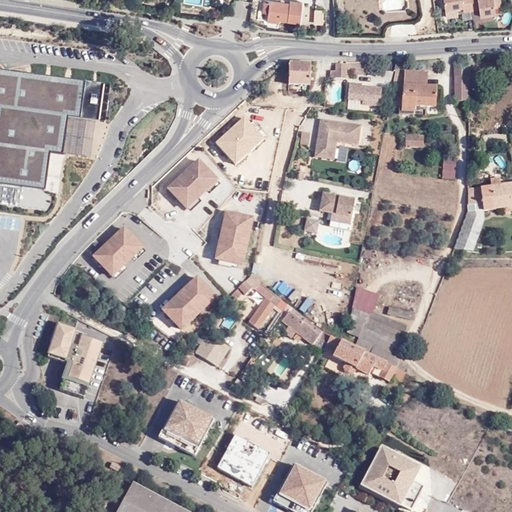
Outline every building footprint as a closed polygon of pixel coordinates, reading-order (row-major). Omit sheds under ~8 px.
[(261,12),(266,12),(266,21),(282,22),(282,19),(301,20),(302,0),(294,0),(287,0),(288,2),(262,1),(261,12)] [(474,10),(471,0),(445,0),(447,8),(464,5),(465,11),(474,10)] [(471,0),(474,10),(481,9),(482,14),(497,12),(495,0),(471,0)] [(323,24),(323,7),(312,7),(311,24),(323,24)] [(366,71),(367,60),(360,61),(353,61),(353,71),(366,71)] [(308,63),(289,62),(288,83),(308,84),(308,63)] [(330,71),(330,79),(344,80),(345,65),(335,65),(334,71),(330,71)] [(451,103),(469,105),(469,89),(469,65),(453,66),(451,103)] [(106,122),(111,84),(0,68),(0,181),(44,187),(49,151),(63,153),(68,117),(106,122)] [(428,72),(405,70),(400,110),(418,112),(419,105),(436,107),(437,87),(426,86),(428,72)] [(280,82),(272,73),(268,77),(276,86),(280,82)] [(276,86),(268,77),(264,80),(262,82),(270,90),(276,86)] [(359,83),(349,83),(348,100),(362,101),(361,105),(378,106),(379,88),(359,86),(359,83)] [(249,105),(244,97),(234,106),(239,112),(249,105)] [(317,150),(336,152),(338,141),(359,143),(362,124),(322,118),(317,150)] [(216,145),(235,165),(263,139),(245,119),(216,145)] [(300,131),(299,144),(311,144),(312,131),(300,131)] [(423,152),(425,140),(406,137),(404,149),(423,152)] [(336,152),(317,150),(316,157),(335,159),(336,152)] [(445,159),(444,180),(456,181),(457,160),(445,159)] [(188,210),(218,182),(199,163),(170,191),(188,210)] [(511,183),(481,188),(483,201),(485,210),(511,206),(511,183)] [(483,201),(481,188),(468,189),(468,202),(483,201)] [(339,213),(338,222),(351,224),(355,198),(349,197),(340,196),(324,193),(321,210),(332,212),(339,213)] [(467,216),(455,248),(473,250),(485,220),(485,210),(483,201),(468,202),(468,212),(467,216)] [(332,212),(330,220),(338,222),(339,213),(332,212)] [(253,221),(227,215),(217,261),(243,267),(253,221)] [(320,224),(308,221),(305,233),(317,236),(320,224)] [(141,249),(125,232),(95,260),(111,277),(141,249)] [(251,276),(231,296),(234,300),(240,295),(242,297),(249,290),(254,292),(265,299),(248,322),(258,329),(274,306),(277,308),(283,299),(260,282),(251,276)] [(217,300),(198,280),(164,313),(183,332),(217,300)] [(270,289),(295,303),(302,291),(291,285),(289,289),(275,280),(270,289)] [(279,322),(322,353),(324,349),(332,336),(321,327),(292,306),(279,322)] [(416,320),(417,312),(415,312),(389,306),(388,314),(416,320)] [(370,313),(353,307),(348,332),(360,338),(370,313)] [(370,313),(360,338),(392,351),(401,332),(404,334),(408,326),(386,317),(372,310),(370,313)] [(66,365),(69,366),(66,377),(64,383),(60,393),(85,401),(103,348),(88,343),(89,340),(84,339),(77,336),(78,332),(60,326),(49,359),(66,365)] [(229,348),(197,329),(189,337),(199,346),(195,354),(217,367),(229,348)] [(375,357),(355,347),(347,343),(332,336),(324,349),(336,357),(334,359),(346,366),(343,371),(350,374),(353,369),(364,375),(366,371),(379,378),(381,375),(390,380),(392,377),(402,382),(406,373),(375,357)] [(394,357),(392,351),(360,338),(355,347),(375,357),(406,373),(410,365),(394,357)] [(187,362),(179,358),(176,363),(184,367),(187,362)] [(196,459),(215,423),(179,404),(159,440),(196,459)] [(276,455),(236,432),(213,472),(253,495),(276,455)] [(381,451),(361,490),(399,510),(399,509),(405,511),(410,511),(422,491),(412,485),(419,471),(381,451)] [(314,511),(330,482),(295,464),(275,502),(294,511),(314,511)] [(188,511),(130,481),(113,511),(188,511)]
